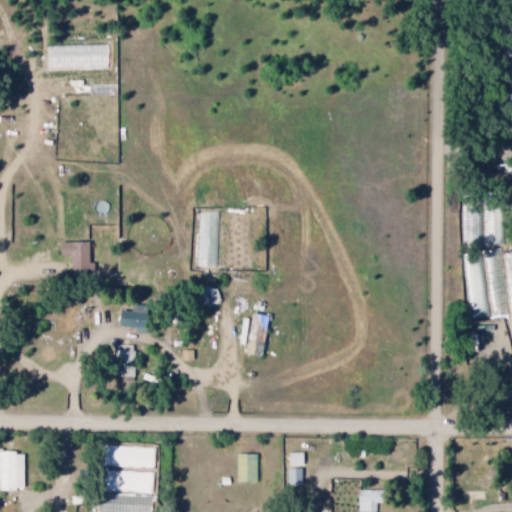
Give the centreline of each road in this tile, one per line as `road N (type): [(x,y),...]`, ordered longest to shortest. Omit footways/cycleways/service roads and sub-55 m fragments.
road 1 (residential): [(511,424),(0,417)]
road 2 (residential): [(442,424),(441,31)]
